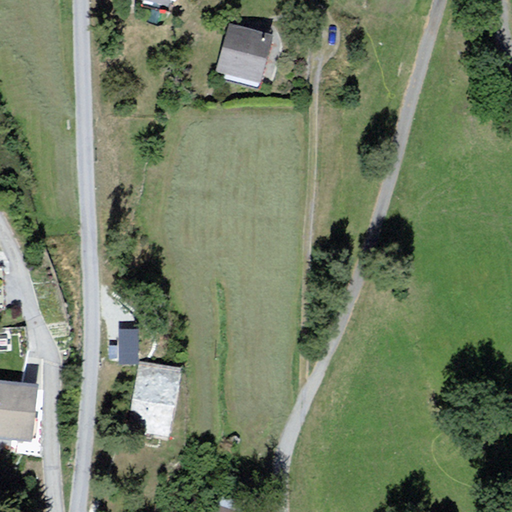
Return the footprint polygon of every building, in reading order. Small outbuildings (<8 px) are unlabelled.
[(136,0),(135,2),(176,13),(179,0),(136,0)] [(224,76),(271,89),(283,44),(236,32),(224,76)] [(120,323),(122,358),(141,358),(140,322),(120,323)] [(21,371),(0,370),(0,429),(22,429),(21,371)] [(185,392),(142,384),(132,431),(175,440),(185,392)]
